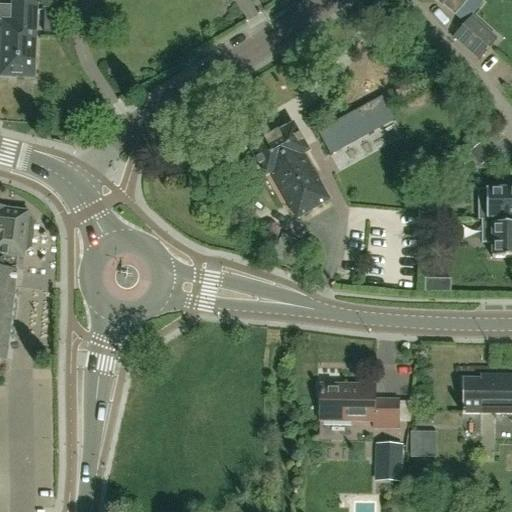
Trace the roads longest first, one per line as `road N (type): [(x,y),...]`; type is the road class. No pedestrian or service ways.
road 1 (residential): [(75,186),(157,108),(335,0)]
road 2 (primary): [(84,511),(115,311)]
road 3 (tertiary): [(157,297),(334,314)]
road 4 (tertiary): [(511,325),(334,314)]
road 5 (tertiary): [(334,314),(163,270)]
